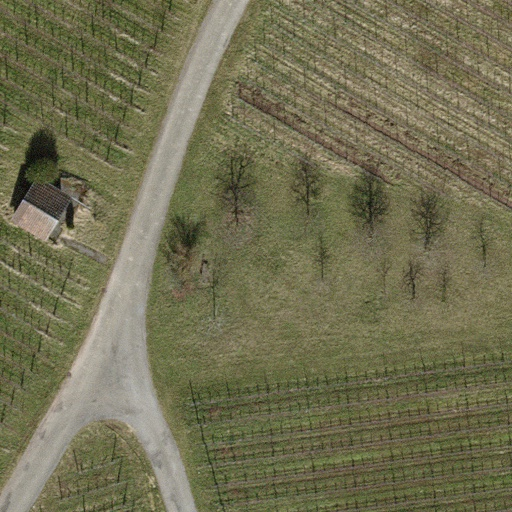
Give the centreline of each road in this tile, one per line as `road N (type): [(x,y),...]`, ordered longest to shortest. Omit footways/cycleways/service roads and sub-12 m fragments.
road 1 (track): [(12,511),(57,434),(115,361),(192,80),(238,0)]
road 2 (track): [(115,361),(154,429),(185,511)]
